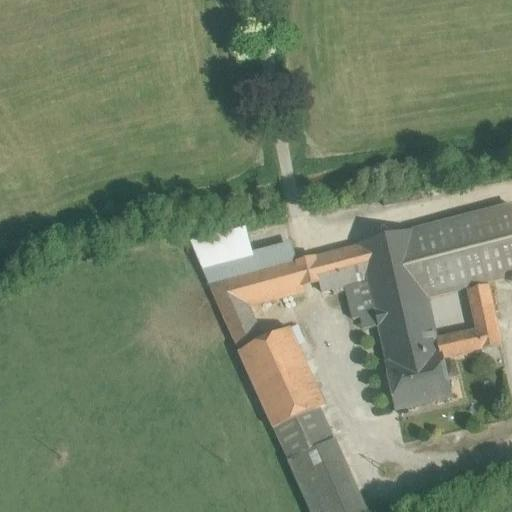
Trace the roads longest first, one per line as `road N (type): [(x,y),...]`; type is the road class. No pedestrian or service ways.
road 1 (track): [(275,0),(288,173),(309,236),(511,190)]
road 2 (track): [(511,442),(386,478),(332,328)]
